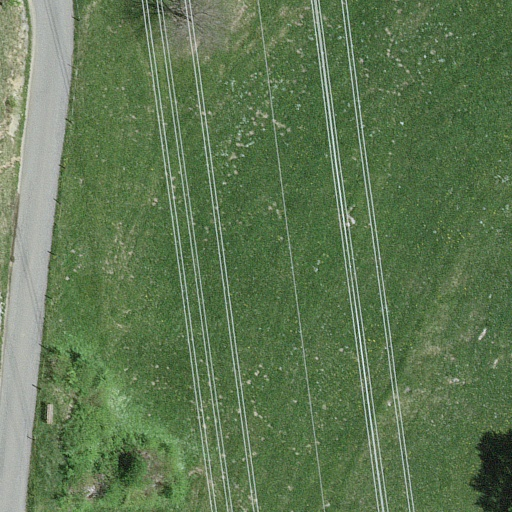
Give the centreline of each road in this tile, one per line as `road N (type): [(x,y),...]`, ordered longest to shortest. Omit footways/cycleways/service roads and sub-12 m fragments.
road 1 (unclassified): [(2,511),(54,77),(53,0)]
road 2 (track): [(318,511),(500,145)]
